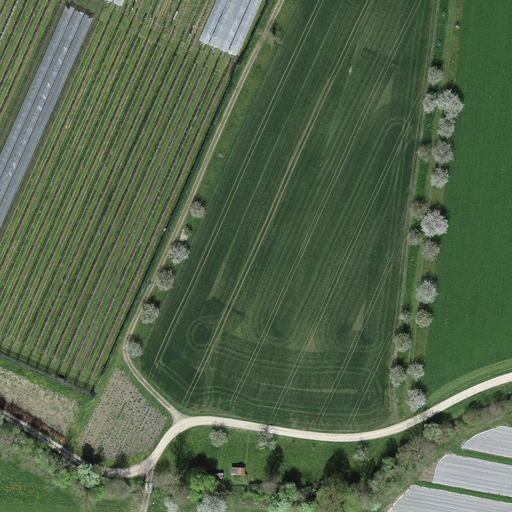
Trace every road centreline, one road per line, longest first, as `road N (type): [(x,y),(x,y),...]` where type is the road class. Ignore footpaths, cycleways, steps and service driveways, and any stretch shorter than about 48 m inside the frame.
road 1 (track): [(182,423),(137,376),(128,338),(283,0)]
road 2 (track): [(511,380),(410,428),(367,439),(182,423),(149,468)]
road 3 (track): [(149,468),(114,474),(88,466),(0,412)]
